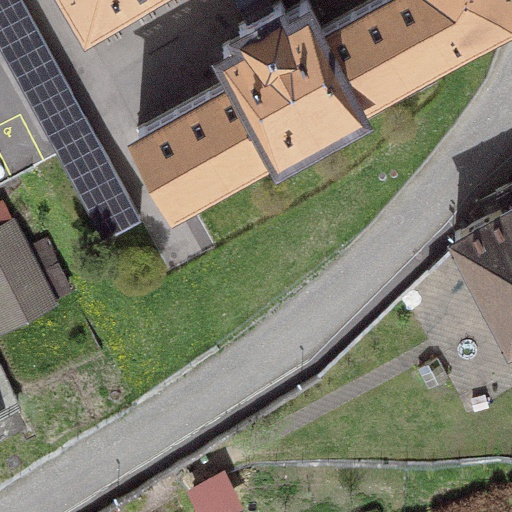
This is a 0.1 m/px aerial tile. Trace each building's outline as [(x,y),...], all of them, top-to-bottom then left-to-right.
[(35,0),(0,0),(0,57),(102,228),(153,197),(35,0)] [(144,0),(64,0),(86,36),(144,0)] [(511,0),(367,0),(322,25),(307,0),(300,0),(285,9),(280,0),(238,23),(243,32),(221,44),(237,72),(136,127),(175,196),(276,142),(279,147),(360,102),(358,97),(511,11),(511,0)] [(511,201),(454,232),(510,335),(511,334),(511,201)] [(11,219),(0,225),(0,291),(38,272),(11,219)]
